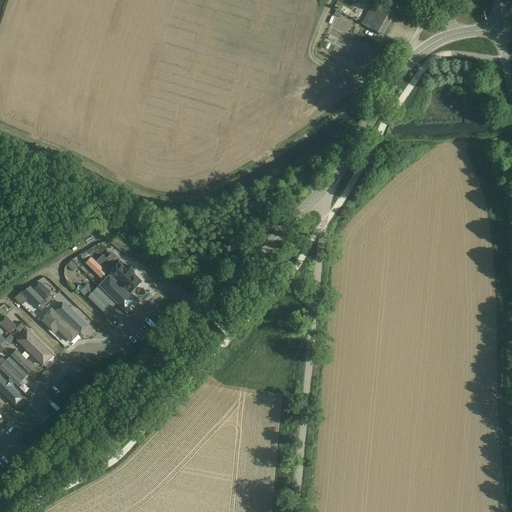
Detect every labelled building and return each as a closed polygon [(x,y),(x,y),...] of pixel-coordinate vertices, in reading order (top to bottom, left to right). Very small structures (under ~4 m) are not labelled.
[(395,13),(381,5),(379,10),(371,6),(362,23),(369,28),(383,35),(389,24),(395,13)] [(73,259),(68,264),(74,271),(80,266),(73,259)] [(109,262),(103,268),(107,272),(113,266),(109,262)] [(91,269),(97,274),(101,278),(107,272),(103,268),(102,269),(97,263),(91,269)] [(119,265),(110,274),(132,294),(141,285),(128,273),(131,270),(125,265),(122,268),(119,265)] [(134,301),(107,275),(97,285),(125,311),(134,301)] [(86,285),(80,291),(85,295),(91,290),(86,285)] [(22,292),(29,299),(37,307),(44,300),(30,287),(22,292)] [(115,306),(96,288),(87,297),(106,315),(115,306)] [(44,300),(48,304),(54,298),(50,294),(44,300)] [(48,304),(44,300),(38,306),(42,310),(48,304)] [(63,303),(55,311),(78,334),(86,325),(63,303)] [(77,335),(51,308),(43,316),(47,320),(44,323),(54,333),(57,330),(69,343),(77,335)] [(5,327),(10,333),(16,327),(10,321),(5,327)] [(26,327),(22,323),(16,329),(20,333),(26,327)] [(25,329),(15,339),(42,366),(53,356),(25,329)] [(5,340),(0,344),(0,346),(4,350),(10,344),(5,340)] [(21,355),(16,350),(10,356),(29,375),(35,369),(25,359),(28,357),(23,353),(21,355)] [(26,376),(9,359),(0,368),(0,369),(17,386),(26,376)] [(26,403),(0,377),(0,392),(19,411),(26,403)]
